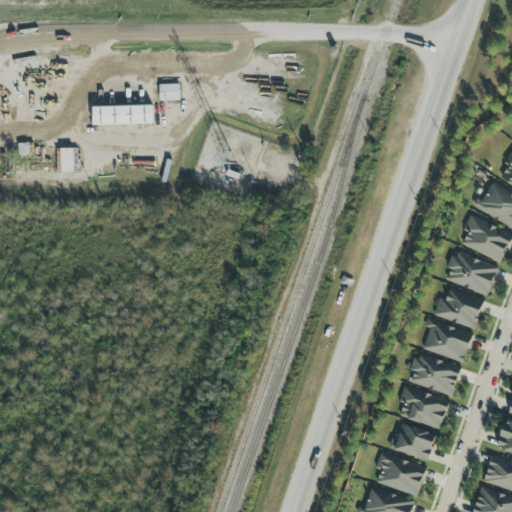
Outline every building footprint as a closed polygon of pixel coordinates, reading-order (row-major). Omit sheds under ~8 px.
[(179,84),(159,85),(159,101),(180,101),(179,84)] [(152,98),(152,85),(128,86),(128,99),(152,98)] [(94,125),(153,124),(152,106),(93,107),(94,125)] [(511,151),(503,163),(508,166),(500,177),(511,185),(511,151)] [(472,206),(511,228),(511,194),(492,183),(482,201),(477,198),(472,206)] [(462,246),(500,263),(511,237),(511,235),(470,216),(463,230),(468,232),(462,246)] [(488,296),(498,267),(454,252),(449,268),(451,269),(446,282),(488,296)] [(445,302),(439,300),(434,316),(475,330),(484,301),(449,290),(445,302)] [(463,363),(473,335),(427,320),(424,327),(430,329),(423,350),(463,363)] [(408,382),(452,397),(461,368),(417,354),(408,382)] [(449,401),(404,387),(399,402),(404,404),(400,417),(441,429),(449,401)] [(511,421),(504,420),(498,450),(511,453),(511,421)] [(437,435),(402,425),(397,441),(391,439),(388,449),(429,461),(437,435)] [(376,483),(417,497),(427,469),(380,453),(375,470),(380,471),(376,483)] [(511,491),(511,462),(492,456),(483,482),(511,491)] [(511,511),(511,497),(481,487),(472,511),(511,511)] [(359,507),(357,511),(411,511),(415,502),(371,488),(364,509),(359,507)]
